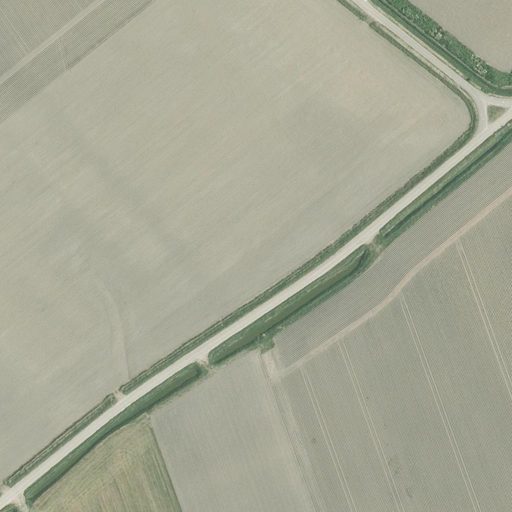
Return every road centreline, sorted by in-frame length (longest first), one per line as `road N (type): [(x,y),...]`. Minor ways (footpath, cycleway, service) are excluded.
road 1 (unclassified): [(0,504),(255,318),(476,142)]
road 2 (unclassified): [(478,96),(357,0)]
